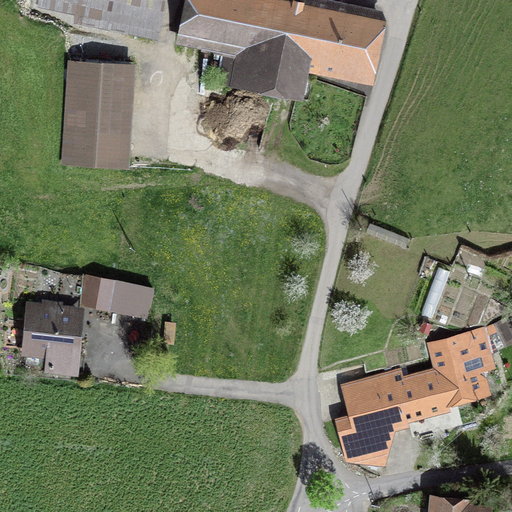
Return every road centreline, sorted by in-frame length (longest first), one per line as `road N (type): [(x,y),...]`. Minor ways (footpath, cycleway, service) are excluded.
road 1 (unclassified): [(410,0),(346,192),(309,365),(316,451)]
road 2 (unclassified): [(511,466),(352,498)]
